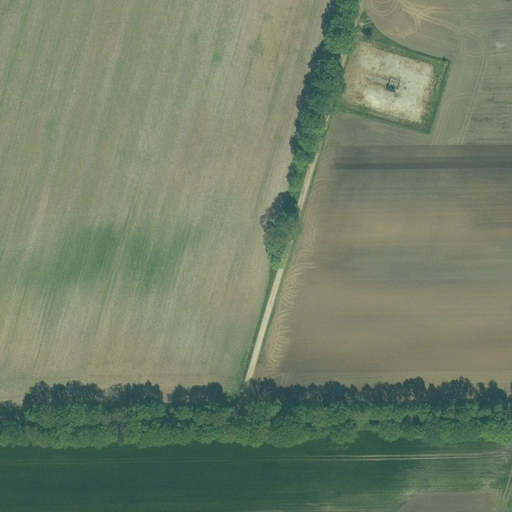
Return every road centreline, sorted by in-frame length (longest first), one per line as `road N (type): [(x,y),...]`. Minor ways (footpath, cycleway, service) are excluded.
road 1 (track): [(230,417),(350,0)]
road 2 (track): [(511,411),(230,417)]
road 3 (track): [(230,417),(0,421)]
